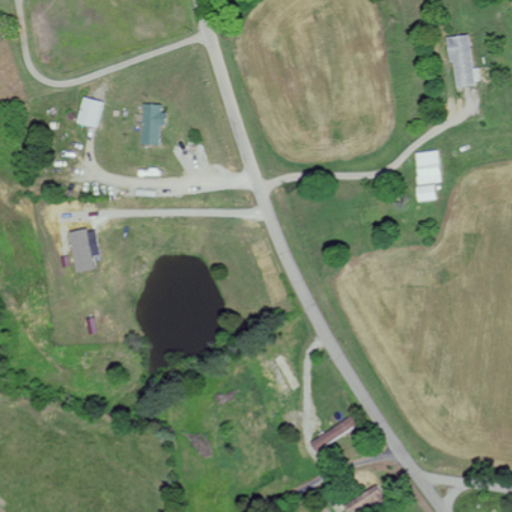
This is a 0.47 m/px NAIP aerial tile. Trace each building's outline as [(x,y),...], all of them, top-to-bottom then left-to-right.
[(476,86),(469,34),(444,37),(448,62),(453,62),(456,88),(476,86)] [(76,123),(99,129),(106,103),(84,96),(76,123)] [(141,144),(159,145),(160,124),(163,124),(164,105),(143,104),(141,144)] [(440,183),(438,151),(414,152),(416,184),(440,183)] [(416,186),(416,201),(435,200),(435,185),(416,186)] [(69,232),(74,272),(94,270),(92,257),(100,256),(97,228),(69,232)] [(313,444),(321,456),(366,427),(358,414),(313,444)] [(368,511),(384,504),(386,508),(396,503),(388,485),(350,502),(354,511),(368,511)]
